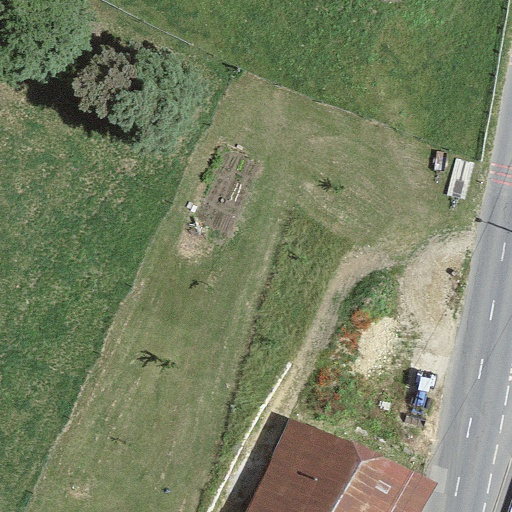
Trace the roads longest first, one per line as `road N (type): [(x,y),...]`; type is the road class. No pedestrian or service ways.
road 1 (secondary): [(479,388),(511,221)]
road 2 (secondary): [(453,511),(479,388)]
